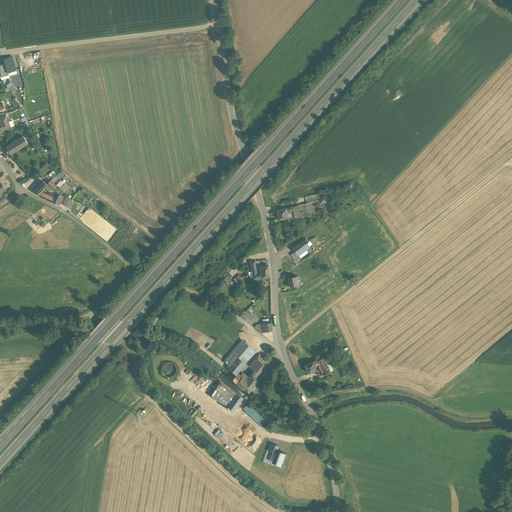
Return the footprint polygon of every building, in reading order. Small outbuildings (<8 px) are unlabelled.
[(16,70),(12,57),(4,59),(5,64),(8,73),(16,70)] [(5,64),(0,65),(0,74),(0,75),(0,74),(0,75),(0,77),(9,75),(8,73),(5,64)] [(14,87),(10,83),(6,86),(10,91),(14,87)] [(6,116),(0,117),(0,129),(2,129),(3,130),(10,127),(8,122),(6,116)] [(14,142),(6,147),(11,154),(28,143),(23,136),(17,140),(14,142)] [(50,180),(47,185),(52,189),(55,192),(59,188),(63,191),(68,186),(61,180),(58,183),(56,181),(54,183),(51,181),(50,180)] [(40,185),(34,192),(37,195),(42,197),(44,193),(42,192),(41,191),(44,189),(40,185)] [(47,185),(46,186),(50,192),(48,195),(53,197),(55,192),(52,189),(47,185)] [(44,193),(42,197),(49,200),(59,205),(63,195),(55,192),(53,197),(48,195),(44,193)] [(322,192),(305,197),(307,204),(314,202),(321,200),(323,200),(322,192)] [(329,212),(326,199),(323,200),(321,200),(324,214),(329,212)] [(317,215),(324,214),(321,200),(314,202),(317,215)] [(307,204),(286,209),(288,217),(288,218),(289,222),(317,215),(314,202),(307,204)] [(286,209),(278,211),(280,220),(288,218),(288,217),(286,209)] [(299,244),(293,248),(296,251),(299,255),(310,247),(307,243),(309,242),(306,239),(299,244)] [(296,251),(291,255),(297,262),(302,258),(299,255),(296,251)] [(257,274),(253,275),(254,279),(270,276),(268,265),(265,266),(265,264),(261,265),(261,267),(259,267),(261,274),(257,274)] [(226,282),(231,277),(227,272),(222,277),(226,282)] [(236,285),(243,278),(239,274),(233,281),(236,285)] [(297,276),(289,278),(290,287),(294,286),(294,288),(299,287),(299,285),(297,276)] [(248,309),(241,315),(246,320),(252,313),(248,309)] [(271,322),(264,323),(265,332),(272,331),(271,322)] [(261,324),(256,324),(254,326),(261,333),(261,332),(263,332),(262,332),(261,324)] [(255,352),(241,340),(223,361),(229,366),(237,356),(245,363),(255,352)] [(268,362),(259,354),(256,358),(265,366),(268,362)] [(245,363),(237,356),(229,366),(227,368),(235,375),(237,373),(243,366),(245,364),(245,363)] [(265,366),(256,358),(248,367),(251,369),(253,370),(258,374),(265,366)] [(324,358),(318,360),(319,364),(323,374),(329,372),(324,358)] [(318,360),(305,365),(309,373),(317,370),(315,365),(319,364),(318,360)] [(253,370),(245,380),(254,387),(259,380),(256,377),(258,374),(253,370)] [(245,380),(237,373),(235,375),(232,379),(248,393),(254,387),(245,380)] [(243,398),(220,381),(215,389),(211,396),(220,402),(233,411),(243,398)] [(261,425),(266,420),(249,403),(243,408),(261,425)] [(269,451),(276,454),(277,451),(279,446),(272,443),(269,451)] [(280,452),(277,451),(276,454),(273,462),(277,463),(276,464),(282,466),(286,454),(281,451),(280,452)]
